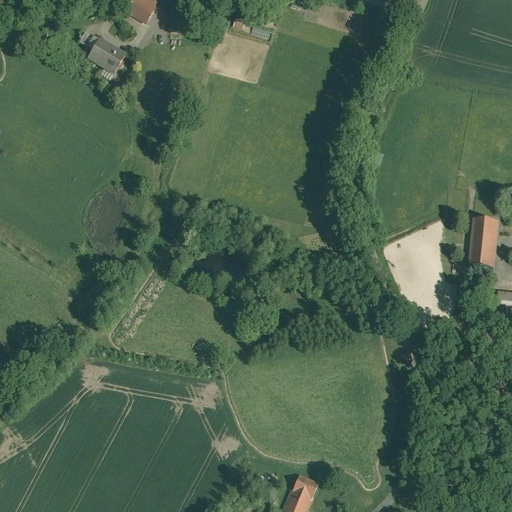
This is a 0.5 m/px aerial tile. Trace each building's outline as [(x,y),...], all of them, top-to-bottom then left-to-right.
[(159,4),(152,0),(135,0),(126,15),(146,27),(158,9),(156,8),(159,4)] [(178,21),(171,20),(170,35),(184,36),(185,21),(178,21)] [(235,23),(234,30),(243,32),(245,24),(235,23)] [(79,45),(88,50),(94,41),(85,35),(79,45)] [(87,52),(93,55),(100,44),(94,41),(88,50),(87,52)] [(126,58),(101,42),(100,44),(93,55),(87,65),(112,80),(126,58)] [(475,220),(500,223),(501,212),(477,209),(475,220)] [(500,229),(501,223),(500,223),(475,220),(474,220),(470,268),(491,270),(496,271),(500,229)] [(182,235),(174,232),(171,241),(179,244),(182,235)] [(511,294),(499,294),(498,302),(497,316),(511,317),(511,294)] [(308,511),(320,485),(300,477),(294,493),(292,492),(283,511),(308,511)]
